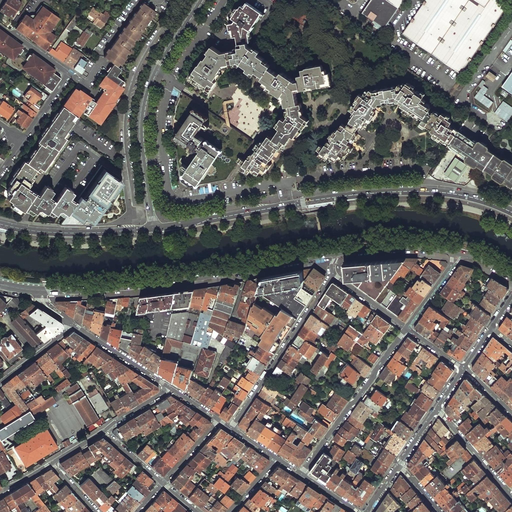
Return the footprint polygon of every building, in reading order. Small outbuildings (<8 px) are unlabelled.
[(6,0),(5,3),(1,11),(13,18),(19,9),(23,11),(27,5),(18,0),(6,0)] [(369,0),(361,12),(366,17),(364,20),(380,32),(387,31),(392,24),(388,21),(402,0),(369,0)] [(423,0),(401,33),(460,74),(507,6),(498,0),(423,0)] [(114,64),(117,66),(120,63),(125,55),(127,52),(129,50),(128,49),(130,46),(133,43),(135,39),(139,34),(141,31),(143,28),(146,24),(149,19),(151,17),(153,13),(155,11),(143,2),(141,4),(140,7),(138,8),(137,11),(135,13),(134,15),(131,19),(130,21),(125,27),(124,30),(121,34),(119,36),(109,50),(107,52),(104,57),(114,64)] [(237,42),(246,41),(249,41),(248,38),(248,37),(248,36),(247,31),(252,23),(256,18),(258,14),(261,11),(247,2),(244,7),(242,5),(240,4),(239,7),(238,7),(231,17),(235,19),(233,21),(229,22),(230,28),(232,27),(234,35),(236,34),(237,39),(237,40),(237,42)] [(43,6),(37,13),(36,15),(32,19),(28,16),(26,15),(18,26),(24,31),(23,32),(28,36),(29,35),(38,41),(37,43),(40,45),(41,44),(47,48),(56,36),(55,35),(51,32),(46,29),(50,24),(53,26),(54,23),(59,17),(43,6)] [(97,19),(95,23),(103,29),(109,19),(105,16),(93,8),(89,14),(97,19)] [(71,22),(76,25),(81,18),(76,15),(71,22)] [(71,22),(66,29),(70,32),(76,25),(71,22)] [(56,24),(54,23),(53,26),(50,24),(46,29),(51,32),(56,24)] [(0,49),(5,53),(10,57),(11,57),(15,51),(17,52),(20,48),(14,43),(13,42),(14,40),(8,35),(7,36),(0,30),(0,49)] [(56,50),(53,54),(65,62),(74,48),(76,45),(79,47),(81,45),(83,46),(90,36),(85,32),(80,40),(78,39),(76,42),(75,41),(72,47),(62,41),(56,50)] [(234,50),(230,51),(233,63),(237,62),(237,61),(240,63),(248,69),(247,71),(251,73),(251,72),(252,71),(255,73),(256,72),(260,74),(267,63),(260,58),(261,57),(258,54),(259,51),(256,48),(254,50),(250,48),(247,45),(246,41),(237,42),(238,46),(239,49),(234,50)] [(233,63),(230,51),(228,51),(221,53),(211,46),(207,53),(209,54),(205,60),(203,59),(199,65),(201,66),(199,70),(197,68),(196,68),(190,78),(193,80),(191,82),(195,85),(197,82),(202,85),(200,88),(204,91),(206,89),(210,91),(215,83),(213,82),(219,73),(218,73),(222,67),(224,64),(229,63),(233,63)] [(65,62),(74,68),(80,58),(83,55),(74,48),(65,62)] [(24,59),(26,60),(21,68),(44,84),(43,85),(46,87),(52,91),(61,79),(55,74),(52,72),(54,69),(45,62),(45,63),(38,59),(37,61),(29,55),(27,54),(24,59)] [(74,68),(80,73),(84,68),(82,66),(85,61),(80,58),(74,68)] [(268,67),(269,66),(270,65),(269,64),(267,63),(260,74),(261,75),(263,76),(268,67)] [(80,88),(77,85),(63,106),(74,114),(79,108),(81,110),(100,123),(108,111),(106,110),(108,107),(110,108),(114,102),(113,100),(115,96),(117,97),(124,88),(121,86),(124,81),(116,76),(121,69),(117,66),(114,64),(105,76),(108,78),(102,87),(99,91),(102,94),(98,100),(94,97),(92,98),(82,91),(81,93),(78,91),(80,88)] [(300,80),(301,87),(301,89),(306,88),(306,86),(308,86),(310,85),(310,88),(310,89),(314,88),(314,87),(319,86),(318,83),(322,83),(322,85),(328,84),(327,81),(331,81),(330,77),(328,77),(327,74),(327,70),(324,71),(323,66),(307,68),(307,70),(303,70),(304,75),(299,76),(300,80)] [(266,78),(272,69),(268,67),(263,76),(266,78)] [(301,87),(300,80),(296,81),(282,71),(279,74),(272,69),(266,78),(270,81),(269,83),(268,84),(270,86),(273,87),(272,89),(282,95),(283,94),(285,96),(284,97),(285,101),(285,105),(298,103),(296,90),(295,88),(301,87)] [(486,77),(494,82),(497,77),(489,71),(486,77)] [(511,72),(502,86),(511,93),(511,72)] [(213,82),(215,83),(221,75),(219,73),(213,82)] [(99,85),(102,87),(108,78),(105,76),(99,85)] [(394,98),(398,101),(399,100),(403,102),(401,104),(404,107),(402,110),(407,112),(409,110),(412,112),(413,110),(425,117),(422,121),(426,124),(427,123),(433,127),(430,131),(450,144),(459,131),(454,127),(453,128),(449,126),(452,122),(449,120),(451,117),(448,115),(447,116),(442,113),(441,114),(434,110),(434,111),(431,109),(433,107),(429,104),(430,102),(427,100),(429,96),(425,94),(424,95),(420,92),(419,94),(415,91),(417,88),(409,83),(407,86),(404,84),(402,82),(400,84),(398,83),(396,86),(391,87),(394,98)] [(494,102),(484,95),(488,89),(482,84),(473,97),(489,108),(494,102)] [(378,100),(374,106),(376,107),(383,106),(383,107),(386,106),(390,106),(389,104),(398,102),(398,101),(394,98),(391,87),(385,88),(385,86),(382,87),(379,88),(379,90),(376,90),(378,100)] [(24,97),(34,104),(37,98),(39,99),(42,95),(31,87),(24,97)] [(352,117),(348,122),(357,128),(361,130),(364,125),(362,123),(365,120),(366,121),(368,118),(370,119),(371,120),(374,115),(372,113),(374,111),(371,109),(368,107),(370,103),(373,105),(374,106),(378,100),(376,90),(371,91),(368,89),(365,93),(362,91),(359,96),(356,94),(353,98),(354,99),(357,100),(353,107),(351,106),(348,110),(351,112),(349,116),(352,117)] [(175,144),(182,181),(185,183),(190,186),(227,180),(254,140),(253,140),(226,122),(182,93),(178,98),(176,104),(173,118),(172,125),(179,130),(175,136),(181,141),(180,142),(179,141),(178,143),(179,144),(177,145),(177,142),(175,144)] [(2,102),(0,104),(0,112),(7,117),(14,108),(3,100),(2,102)] [(238,105),(253,111),(250,119),(256,122),(255,124),(258,125),(263,114),(255,111),(258,104),(246,100),(244,105),(239,102),(238,105)] [(511,106),(503,101),(494,114),(507,122),(511,115),(511,106)] [(25,104),(22,107),(28,111),(32,114),(35,116),(37,112),(30,107),(25,104)] [(30,107),(37,112),(39,109),(38,109),(39,107),(34,104),(33,105),(32,105),(30,107)] [(31,157),(27,163),(46,176),(70,140),(67,138),(64,136),(68,130),(77,116),(74,114),(63,106),(59,112),(58,113),(59,113),(54,121),(53,121),(52,121),(48,126),(48,127),(49,128),(43,135),(42,135),(42,136),(38,141),(40,143),(37,148),(36,149),(37,150),(32,157),(31,156),(31,157)] [(278,130),(274,137),(286,144),(288,141),(293,134),(295,135),(297,132),(300,133),(307,122),(304,121),(306,117),(302,115),(300,107),(286,109),(286,114),(284,118),(281,116),(276,124),(278,125),(276,129),(278,130)] [(21,115),(17,120),(27,127),(33,118),(30,116),(32,114),(28,111),(26,114),(19,109),(16,112),(21,115)] [(57,111),(51,119),(51,120),(52,121),(53,121),(54,121),(59,113),(58,113),(59,112),(57,111)] [(347,125),(345,128),(353,134),(355,130),(357,128),(348,122),(347,125)] [(319,154),(317,157),(321,160),(321,159),(323,157),(326,158),(328,156),(330,158),(336,162),(337,159),(340,161),(343,158),(343,159),(348,152),(347,151),(349,148),(350,147),(346,145),(343,143),(346,139),(348,141),(350,138),(353,140),(354,140),(356,136),(353,134),(345,128),(341,125),(336,132),(335,132),(332,136),(333,137),(329,144),(327,143),(322,150),(319,148),(316,152),(319,154)] [(511,165),(504,160),(503,161),(488,150),(488,149),(475,140),(475,141),(459,131),(450,144),(465,155),(463,158),(472,163),(473,162),(477,165),(479,163),(486,167),(487,166),(497,173),(496,175),(504,181),(506,179),(511,183),(511,165)] [(267,137),(264,142),(269,144),(268,145),(275,149),(277,150),(280,146),(284,149),(286,147),(287,145),(286,144),(274,137),(270,134),(269,137),(268,138),(267,137)] [(251,155),(243,168),(250,173),(253,169),(260,172),(261,170),(265,172),(271,162),(270,161),(273,155),(272,154),(275,149),(268,145),(269,144),(264,142),(263,141),(261,144),(259,143),(256,148),(257,149),(253,156),(251,155)] [(444,174),(457,183),(463,174),(468,166),(456,157),(450,165),(444,174)] [(25,161),(21,168),(14,177),(10,183),(12,184),(8,190),(11,193),(8,198),(10,200),(12,201),(11,202),(16,205),(16,204),(20,207),(20,206),(24,209),(36,192),(46,176),(27,163),(25,161)] [(68,214),(61,224),(84,224),(91,224),(122,179),(103,165),(79,200),(77,201),(68,214)] [(36,192),(24,209),(26,210),(28,207),(33,210),(49,187),(46,185),(40,194),(36,192)] [(71,197),(72,195),(74,192),(66,186),(60,194),(69,199),(71,197)] [(77,201),(71,197),(69,199),(60,194),(59,195),(49,187),(33,210),(35,212),(39,207),(46,212),(49,208),(56,213),(60,208),(68,214),(77,201)] [(347,279),(374,278),(393,277),(395,274),(402,264),(406,258),(375,261),(346,263),(346,266),(345,266),(345,277),(347,277),(347,279)] [(402,264),(409,269),(411,270),(417,263),(419,261),(418,258),(412,258),(406,258),(402,264)] [(411,270),(415,273),(420,266),(417,263),(411,270)] [(395,274),(397,275),(399,276),(401,274),(404,276),(409,269),(402,264),(395,274)] [(453,275),(465,283),(472,273),(474,268),(467,266),(462,264),(461,264),(460,265),(453,275)] [(421,277),(432,286),(437,279),(441,273),(430,266),(421,277)] [(303,271),(304,280),(317,289),(325,277),(325,276),(324,275),(315,268),(314,269),(306,270),(303,271)] [(263,278),(258,292),(303,284),(304,280),(303,271),(284,274),(273,276),(263,278)] [(446,283),(465,296),(467,293),(463,290),(461,290),(466,283),(465,283),(453,275),(449,280),(446,283)] [(484,284),(486,285),(486,284),(488,285),(493,278),(489,276),(484,284)] [(376,300),(381,304),(391,290),(398,295),(387,308),(392,312),(406,293),(404,292),(392,283),(390,281),(393,277),(374,278),(386,287),(376,300)] [(413,287),(425,296),(430,288),(432,286),(421,277),(413,287)] [(249,280),(242,301),(253,305),(254,305),(255,302),(258,292),(263,278),(257,279),(249,280)] [(367,294),(376,300),(386,287),(374,278),(347,279),(367,294)] [(489,288),(503,297),(506,293),(509,288),(508,287),(493,278),(488,285),(486,284),(486,285),(484,284),(483,284),(486,286),(489,288)] [(222,285),(208,325),(224,336),(230,320),(243,281),(231,283),(222,285)] [(318,304),(325,309),(332,300),(333,298),(341,305),(349,293),(340,286),(334,282),(332,283),(328,289),(318,304)] [(440,293),(449,299),(453,302),(457,297),(462,300),(465,296),(446,283),(442,289),(440,293)] [(258,292),(281,307),(298,318),(306,305),(295,298),(303,287),(303,284),(258,292)] [(208,287),(202,308),(200,316),(197,323),(196,330),(193,338),(192,344),(201,347),(202,344),(208,325),(222,285),(215,286),(208,287)] [(406,293),(419,303),(422,299),(425,296),(413,287),(411,286),(407,292),(405,291),(404,292),(406,293)] [(194,290),(190,307),(193,307),(200,309),(200,307),(202,308),(208,287),(201,289),(194,290)] [(303,287),(295,298),(306,305),(310,300),(314,293),(303,287)] [(484,297),(497,306),(500,302),(503,297),(489,288),(484,296),(484,297)] [(177,292),(173,307),(188,306),(187,313),(172,314),(167,337),(182,341),(183,336),(185,327),(187,321),(190,307),(194,290),(184,291),(177,292)] [(149,295),(150,302),(148,311),(173,307),(177,292),(155,295),(149,295)] [(341,305),(344,307),(345,305),(350,309),(357,299),(353,296),(349,293),(341,305)] [(392,312),(405,322),(412,312),(419,303),(406,293),(392,312)] [(0,310),(8,302),(12,297),(0,294),(0,310)] [(140,306),(139,313),(148,312),(148,311),(150,302),(149,295),(145,296),(142,296),(140,306)] [(12,297),(8,302),(15,308),(17,307),(18,306),(21,303),(23,298),(12,297)] [(473,302),(491,315),(494,311),(497,306),(484,297),(479,304),(475,301),(473,302)] [(118,299),(116,310),(121,311),(121,310),(122,306),(128,307),(130,298),(123,298),(118,299)] [(471,315),(485,324),(488,320),(491,315),(473,302),(471,301),(468,298),(466,301),(473,306),(472,307),(475,309),(471,315)] [(109,299),(107,307),(106,312),(105,317),(106,317),(107,317),(107,316),(108,312),(115,314),(116,310),(118,299),(113,299),(109,299)] [(348,311),(354,315),(351,318),(352,319),(351,320),(353,321),(358,313),(365,304),(360,301),(357,299),(350,309),(349,310),(348,311)] [(441,310),(453,318),(454,319),(459,312),(462,309),(453,302),(449,299),(441,310)] [(57,300),(56,305),(62,309),(68,313),(72,300),(57,300)] [(72,300),(68,313),(71,315),(75,317),(79,300),(75,300),(72,300)] [(81,300),(79,300),(75,317),(78,320),(83,323),(87,308),(80,304),(80,303),(81,300)] [(230,320),(224,336),(237,344),(244,333),(247,322),(253,305),(242,301),(238,312),(241,315),(244,316),(242,324),(230,320)] [(87,308),(83,323),(87,326),(92,329),(95,314),(93,314),(92,317),(87,316),(87,314),(87,313),(88,313),(88,310),(90,310),(92,302),(88,302),(87,307),(87,308)] [(253,305),(247,322),(251,324),(263,307),(255,302),(254,305),(253,305)] [(12,322),(32,345),(40,339),(36,333),(34,332),(32,333),(30,331),(32,329),(27,323),(25,325),(22,322),(24,321),(22,318),(28,314),(36,307),(35,306),(30,303),(29,304),(29,305),(27,308),(26,307),(19,312),(19,313),(18,314),(19,315),(12,322)] [(312,314),(330,326),(334,330),(340,320),(334,315),(332,314),(325,309),(318,304),(315,310),(312,314)] [(358,313),(362,316),(369,307),(367,306),(365,304),(358,313)] [(424,314),(434,321),(436,318),(437,317),(443,321),(442,322),(440,325),(444,328),(447,325),(450,320),(431,305),(428,309),(424,314)] [(28,314),(44,325),(45,326),(40,330),(36,333),(40,339),(43,341),(46,338),(47,338),(52,334),(55,331),(55,332),(60,329),(60,323),(52,318),(47,316),(48,315),(36,307),(28,314)] [(193,307),(192,314),(200,316),(202,308),(200,307),(200,309),(193,307)] [(263,307),(251,324),(258,329),(262,323),(260,322),(264,316),(266,318),(270,312),(263,307)] [(272,309),(270,312),(266,318),(264,316),(260,322),(262,323),(258,329),(256,332),(260,334),(267,339),(265,342),(263,340),(260,344),(261,344),(262,344),(270,350),(274,344),(276,345),(278,343),(275,340),(276,338),(278,339),(279,336),(279,334),(275,332),(278,327),(282,330),(284,329),(285,327),(284,326),(286,323),(289,326),(291,323),(294,324),(298,318),(281,307),(277,312),(272,309)] [(334,315),(340,320),(341,321),(345,315),(338,309),(334,315)] [(95,314),(92,329),(96,332),(101,335),(103,324),(104,322),(105,317),(106,312),(104,312),(95,310),(95,314)] [(368,320),(385,333),(392,324),(374,311),(368,320)] [(466,325),(478,334),(481,330),(485,324),(471,315),(466,311),(464,314),(470,319),(466,325)] [(305,324),(321,336),(323,332),(320,330),(323,326),(326,328),(327,327),(329,328),(330,326),(312,314),(308,320),(305,324)] [(419,321),(434,332),(436,330),(440,334),(444,328),(440,325),(439,324),(436,323),(434,321),(424,314),(421,318),(419,321)] [(504,332),(508,335),(511,330),(511,320),(507,317),(499,328),(504,332)] [(113,324),(109,340),(114,344),(119,347),(123,332),(123,330),(116,328),(117,320),(116,318),(114,318),(113,324)] [(363,334),(369,339),(377,344),(385,333),(368,320),(365,323),(369,326),(364,333),(363,334)] [(414,329),(428,338),(430,335),(436,340),(440,334),(436,330),(434,332),(419,321),(416,325),(414,329)] [(103,324),(101,335),(105,338),(109,340),(113,324),(108,323),(108,326),(105,326),(105,324),(103,324)] [(134,334),(130,354),(133,356),(137,359),(145,347),(142,345),(145,331),(144,329),(139,328),(137,329),(139,323),(137,323),(134,334)] [(299,334),(314,346),(317,342),(316,341),(316,342),(313,339),(315,336),(319,339),(321,336),(305,324),(300,331),(299,334)] [(463,332),(475,340),(478,334),(466,325),(464,324),(462,327),(465,329),(463,332)] [(208,325),(202,344),(209,345),(212,336),(227,346),(223,352),(220,360),(224,363),(227,359),(237,344),(224,336),(208,325)] [(345,332),(361,344),(364,346),(369,339),(363,334),(362,333),(360,332),(350,325),(345,332)] [(452,341),(467,351),(470,346),(475,340),(463,332),(456,327),(454,330),(453,331),(455,332),(456,331),(458,333),(459,332),(462,334),(461,335),(458,340),(457,341),(453,339),(452,341)] [(439,347),(442,348),(445,344),(449,338),(451,335),(453,331),(454,330),(451,328),(449,331),(444,328),(440,334),(436,340),(434,343),(439,347)] [(57,344),(68,355),(70,353),(71,351),(82,338),(78,335),(73,332),(64,338),(65,340),(66,339),(71,346),(68,349),(60,341),(57,344)] [(126,333),(123,332),(119,347),(124,350),(130,354),(134,334),(130,333),(129,334),(127,334),(126,333)] [(341,345),(348,350),(354,343),(359,346),(361,344),(345,332),(338,342),(338,343),(341,345)] [(0,342),(0,348),(1,350),(2,351),(0,352),(0,353),(5,359),(7,358),(8,358),(8,359),(15,353),(22,348),(15,339),(15,338),(12,334),(7,337),(7,336),(4,336),(2,338),(1,341),(1,342),(0,342)] [(287,351),(299,360),(302,357),(306,359),(308,356),(310,358),(314,351),(321,355),(312,369),(316,372),(318,374),(329,356),(325,353),(323,352),(314,346),(299,334),(296,338),(289,349),(287,351)] [(384,339),(390,343),(393,339),(387,334),(384,339)] [(183,336),(182,341),(184,342),(192,344),(193,338),(183,336)] [(487,346),(495,354),(497,352),(501,356),(505,351),(510,355),(511,352),(511,351),(494,336),(490,341),(487,346)] [(167,337),(163,352),(170,354),(172,346),(182,348),(184,342),(182,341),(167,337)] [(403,345),(414,352),(418,355),(424,347),(421,345),(418,349),(417,351),(414,349),(415,347),(418,343),(415,341),(409,337),(403,345)] [(82,338),(71,351),(72,352),(74,351),(76,353),(74,357),(77,359),(89,342),(86,340),(82,338)] [(448,353),(460,362),(463,357),(467,351),(452,341),(449,338),(445,344),(447,345),(449,342),(454,345),(457,347),(455,351),(452,349),(451,348),(448,353)] [(89,342),(77,359),(76,360),(77,361),(78,360),(80,361),(84,355),(87,357),(95,346),(93,345),(89,342)] [(184,342),(182,348),(182,349),(199,354),(201,347),(192,344),(184,342)] [(330,342),(323,352),(325,353),(331,343),(330,342)] [(325,353),(329,356),(332,352),(333,350),(335,347),(336,346),(333,345),(331,343),(325,353)] [(57,344),(46,352),(58,367),(61,364),(68,355),(57,344)] [(252,350),(250,353),(267,364),(271,358),(275,353),(270,350),(262,344),(256,352),(255,352),(252,350)] [(279,347),(276,345),(274,344),(270,350),(275,353),(279,347)] [(145,347),(137,359),(141,361),(147,365),(155,351),(146,345),(145,347)] [(399,350),(409,358),(411,359),(414,361),(415,360),(416,358),(410,354),(411,352),(413,353),(414,352),(403,345),(401,348),(399,350)] [(95,346),(87,357),(83,362),(85,364),(89,360),(91,363),(93,361),(102,350),(98,348),(95,346)] [(483,352),(497,364),(499,367),(501,364),(497,360),(501,356),(497,352),(495,354),(487,346),(485,349),(483,352)] [(416,358),(415,360),(419,363),(422,358),(427,362),(433,354),(428,351),(424,347),(418,355),(416,358)] [(204,348),(195,373),(208,377),(217,352),(204,348)] [(153,369),(159,373),(162,358),(163,355),(156,352),(157,350),(156,349),(155,351),(147,365),(153,369)] [(102,350),(93,361),(97,367),(99,366),(112,357),(107,354),(102,350)] [(394,357),(402,362),(405,359),(407,360),(409,358),(399,350),(396,354),(394,357)] [(282,359),(295,367),(298,362),(299,361),(299,360),(287,351),(284,356),(282,359)] [(34,361),(47,378),(48,379),(52,384),(55,382),(47,372),(52,369),(53,367),(59,376),(62,374),(61,372),(58,367),(46,352),(34,361)] [(329,356),(318,374),(316,376),(315,378),(320,381),(337,356),(334,354),(332,352),(329,356)] [(478,360),(491,373),(494,376),(496,374),(492,369),(497,364),(483,352),(480,356),(478,360)] [(510,360),(511,362),(507,366),(504,364),(505,363),(504,361),(501,364),(499,367),(505,372),(506,371),(511,365),(511,352),(510,355),(508,357),(511,359),(510,360)] [(252,358),(250,363),(247,361),(246,362),(244,361),(243,362),(247,365),(250,366),(251,367),(252,368),(261,374),(264,369),(267,364),(250,353),(249,355),(251,356),(250,357),(252,358)] [(368,360),(374,364),(376,362),(379,357),(373,353),(368,360)] [(427,365),(431,367),(438,358),(434,355),(427,365)] [(112,357),(99,366),(101,368),(103,367),(107,374),(121,363),(117,360),(112,357)] [(387,366),(397,373),(402,377),(403,375),(402,374),(407,366),(404,364),(402,362),(394,357),(390,362),(387,366)] [(162,358),(159,373),(166,378),(174,383),(174,382),(174,380),(178,366),(179,362),(162,358)] [(278,365),(290,374),(292,376),(294,377),(294,376),(291,373),(295,368),(295,367),(282,359),(280,363),(278,365)] [(350,366),(361,374),(365,377),(368,373),(372,368),(359,359),(354,366),(352,366),(351,365),(350,366)] [(409,368),(420,375),(423,371),(416,366),(419,363),(415,360),(414,361),(409,368)] [(472,368),(491,387),(498,380),(494,376),(492,378),(490,380),(487,377),(489,375),(491,373),(478,360),(475,364),(472,368)] [(23,371),(35,387),(36,386),(35,385),(37,384),(35,381),(42,377),(43,379),(45,378),(46,379),(47,378),(34,361),(23,371)] [(436,371),(448,379),(451,375),(455,370),(450,366),(443,361),(440,366),(439,366),(438,367),(438,368),(436,371)] [(121,363),(107,374),(108,375),(109,375),(110,374),(114,380),(129,368),(125,366),(121,363)] [(341,379),(342,381),(344,383),(346,383),(348,380),(353,384),(361,374),(350,366),(348,364),(346,367),(345,366),(342,371),(340,374),(343,377),(341,379)] [(275,370),(287,378),(288,376),(290,374),(278,365),(275,370)] [(178,366),(174,380),(188,388),(193,373),(193,372),(194,369),(178,366)] [(380,376),(390,384),(397,373),(387,366),(381,375),(380,376)] [(129,368),(114,380),(118,387),(122,385),(126,382),(130,380),(138,375),(141,377),(142,377),(133,371),(129,368)] [(246,373),(245,374),(241,372),(238,371),(237,370),(236,371),(238,373),(240,374),(243,376),(255,383),(257,379),(261,374),(252,368),(250,371),(248,374),(246,373)] [(61,372),(62,374),(66,378),(67,377),(70,375),(65,369),(61,372)] [(425,379),(441,390),(444,385),(448,379),(436,371),(434,369),(432,372),(433,373),(435,374),(431,380),(429,379),(429,378),(428,377),(427,378),(426,377),(424,379),(425,379)] [(17,375),(25,385),(28,383),(30,385),(28,386),(30,388),(32,386),(33,387),(33,388),(36,391),(35,392),(36,393),(39,397),(36,399),(39,403),(45,400),(36,388),(35,387),(23,371),(17,375)] [(188,388),(187,390),(187,391),(200,400),(208,388),(193,379),(194,374),(193,373),(188,388)] [(298,380),(309,387),(309,388),(311,385),(308,383),(311,379),(302,373),(298,380)] [(33,396),(25,385),(17,375),(2,386),(16,404),(23,414),(39,403),(36,399),(33,396)] [(133,394),(139,403),(147,398),(157,392),(158,391),(158,389),(157,386),(151,383),(151,384),(148,382),(149,381),(142,377),(141,377),(138,375),(130,380),(143,388),(133,394)] [(223,378),(221,382),(228,386),(229,384),(232,380),(225,375),(223,378)] [(495,390),(499,394),(511,380),(511,378),(508,381),(504,377),(503,375),(498,380),(491,387),(495,390)] [(243,376),(240,381),(235,378),(233,381),(237,383),(249,391),(252,388),(255,383),(243,376)] [(461,386),(473,400),(477,396),(480,400),(485,394),(476,385),(467,377),(461,386)] [(66,379),(55,388),(58,392),(61,390),(64,388),(70,384),(69,382),(67,380),(66,379)] [(292,399),(298,403),(299,402),(307,391),(309,387),(298,380),(297,379),(295,381),(300,385),(302,386),(299,391),(297,390),(292,399)] [(421,390),(434,400),(437,396),(441,390),(425,379),(423,382),(425,384),(421,390)] [(174,382),(187,390),(188,388),(174,380),(174,382)] [(502,397),(505,401),(511,394),(511,380),(499,394),(502,397)] [(119,398),(127,410),(133,407),(139,403),(133,394),(126,382),(122,385),(123,387),(122,388),(124,392),(126,391),(127,394),(119,398)] [(263,389),(275,396),(276,397),(278,393),(285,398),(287,399),(285,401),(284,401),(283,402),(294,409),(297,405),(298,403),(292,399),(267,382),(264,386),(263,389)] [(416,402),(427,410),(431,405),(434,400),(421,390),(409,382),(406,386),(413,392),(414,390),(417,392),(418,390),(423,394),(419,400),(416,398),(414,400),(416,402)] [(70,399),(87,426),(93,423),(99,419),(85,395),(84,395),(76,383),(65,391),(70,399)] [(237,386),(236,388),(239,389),(236,393),(244,399),(247,395),(249,391),(237,383),(236,385),(237,386)] [(208,388),(200,400),(206,404),(214,391),(210,389),(211,387),(210,387),(211,385),(211,384),(208,388)] [(455,394),(466,407),(468,410),(470,408),(468,405),(473,400),(461,386),(458,390),(455,394)] [(227,387),(223,393),(213,408),(217,411),(221,414),(231,399),(235,393),(233,392),(227,387)] [(64,388),(61,390),(65,397),(67,400),(70,399),(65,391),(64,388)] [(214,391),(206,404),(210,407),(213,408),(223,393),(216,388),(215,390),(214,391)] [(0,399),(7,408),(12,405),(0,389),(0,399)] [(257,397),(271,406),(273,407),(274,406),(270,403),(275,396),(263,389),(260,393),(257,397)] [(371,398),(382,406),(388,397),(377,389),(371,398)] [(0,428),(0,427),(0,438),(2,437),(34,418),(33,416),(65,397),(61,390),(58,392),(45,400),(39,403),(23,414),(5,424),(0,428)] [(88,395),(100,413),(107,408),(96,390),(88,395)] [(235,393),(231,399),(240,405),(242,402),(244,399),(236,393),(235,393)] [(327,406),(339,413),(343,407),(348,400),(337,393),(327,406)] [(110,403),(118,416),(122,413),(127,410),(119,398),(116,394),(114,396),(116,400),(110,403)] [(365,403),(373,409),(376,411),(378,412),(382,406),(371,398),(366,394),(365,397),(364,398),(366,400),(365,403)] [(449,402),(459,414),(460,416),(462,414),(461,413),(466,407),(455,394),(452,399),(449,402)] [(472,406),(476,411),(472,414),(472,415),(474,416),(492,401),(488,397),(485,394),(480,400),(472,406)] [(149,408),(157,420),(164,416),(164,415),(162,412),(160,410),(177,399),(174,397),(171,395),(151,407),(149,408)] [(252,405),(261,410),(265,413),(269,407),(270,407),(271,406),(257,397),(254,401),(252,405)] [(177,399),(160,410),(162,412),(167,410),(168,409),(170,412),(184,404),(180,401),(177,399)] [(240,405),(231,399),(221,414),(224,416),(230,420),(240,405)] [(302,409),(310,415),(315,408),(304,401),(302,405),(299,402),(298,403),(297,405),(299,407),(302,409)] [(352,415),(363,423),(372,411),(373,409),(365,403),(362,401),(356,409),(352,415)] [(480,416),(484,420),(487,417),(489,415),(498,407),(495,404),(492,401),(474,416),(476,419),(480,416)] [(408,412),(420,421),(423,417),(427,410),(416,402),(415,404),(410,411),(409,410),(408,412)] [(445,409),(453,419),(459,414),(449,402),(445,409)] [(170,412),(164,416),(171,420),(173,419),(172,418),(174,415),(173,414),(177,412),(180,414),(178,418),(180,420),(190,408),(187,406),(184,404),(170,412)] [(319,411),(333,420),(336,417),(339,413),(327,406),(324,404),(323,406),(327,409),(326,411),(321,408),(319,411)] [(251,419),(254,421),(261,410),(252,405),(248,411),(245,415),(251,419)] [(489,415),(497,425),(507,416),(502,411),(498,407),(489,415)] [(142,413),(151,428),(152,430),(154,429),(153,427),(159,423),(157,420),(149,408),(146,411),(142,413)] [(179,420),(184,424),(196,412),(193,410),(190,408),(180,420),(179,420)] [(309,431),(315,435),(318,437),(320,438),(324,434),(329,427),(323,423),(317,419),(316,418),(310,415),(302,409),(299,413),(306,417),(305,418),(307,420),(309,422),(311,422),(312,422),(314,423),(309,431)] [(401,420),(414,430),(417,426),(420,421),(408,412),(404,409),(402,412),(405,415),(402,419),(401,419),(400,420),(401,420)] [(252,435),(258,438),(266,425),(259,420),(260,418),(260,419),(262,418),(263,416),(266,418),(268,414),(266,413),(265,413),(261,410),(254,421),(253,424),(247,432),(252,435)] [(196,412),(184,424),(186,426),(189,423),(192,425),(201,415),(198,414),(196,412)] [(463,418),(465,421),(472,415),(472,414),(470,412),(463,418)] [(134,418),(141,429),(145,435),(146,434),(145,432),(151,428),(142,413),(140,414),(134,418)] [(201,415),(192,425),(197,429),(206,419),(204,417),(201,415)] [(238,425),(247,432),(253,424),(250,422),(251,419),(245,415),(242,420),(238,425)] [(347,421),(359,429),(362,431),(366,424),(363,423),(352,415),(349,418),(347,421)] [(462,430),(466,435),(474,428),(472,426),(470,423),(472,422),(470,419),(471,418),(474,421),(476,419),(474,416),(472,415),(465,421),(459,426),(462,430)] [(157,420),(159,423),(161,425),(162,426),(170,421),(171,420),(164,416),(157,420)] [(283,422),(294,429),(298,423),(295,422),(287,416),(283,422)] [(500,429),(506,435),(504,437),(503,435),(499,439),(502,442),(508,436),(511,432),(511,420),(507,416),(497,425),(491,431),(494,433),(494,434),(495,433),(494,431),(499,428),(500,429)] [(455,422),(459,426),(465,421),(463,418),(461,417),(455,422)] [(127,422),(134,433),(141,429),(134,418),(130,420),(127,422)] [(432,428),(449,446),(458,439),(454,436),(449,441),(444,435),(450,430),(446,426),(439,418),(432,428)] [(193,429),(199,435),(205,429),(211,423),(211,422),(206,419),(197,429),(192,425),(190,427),(191,428),(193,429)] [(169,426),(172,428),(170,431),(174,434),(178,429),(175,426),(176,424),(171,420),(170,421),(172,422),(169,426)] [(394,429),(408,439),(411,434),(414,430),(401,420),(394,429)] [(263,442),(268,445),(279,428),(278,428),(279,426),(278,425),(274,431),(269,427),(272,423),(269,421),(266,425),(258,438),(263,442)] [(343,427),(353,434),(356,436),(359,438),(361,436),(356,432),(359,429),(347,421),(345,424),(343,427)] [(386,447),(397,454),(402,447),(408,439),(394,429),(382,421),(380,425),(377,429),(376,431),(374,433),(372,437),(377,441),(386,429),(387,428),(388,430),(391,432),(388,436),(391,439),(388,444),(385,441),(382,444),(386,447)] [(113,431),(113,433),(122,441),(134,433),(127,422),(119,427),(114,430),(113,431)] [(470,439),(474,444),(491,431),(489,428),(487,429),(486,432),(480,425),(481,424),(480,422),(479,423),(476,426),(474,428),(466,435),(470,439)] [(283,455),(289,459),(298,446),(292,441),(297,433),(303,438),(308,430),(298,423),(294,429),(293,430),(292,432),(290,435),(279,452),(283,455)] [(44,426),(13,445),(14,447),(45,427),(44,426)] [(16,450),(25,466),(41,456),(57,446),(45,427),(14,447),(16,450)] [(339,433),(348,439),(349,440),(353,434),(343,427),(341,430),(339,433)] [(220,428),(206,443),(211,447),(212,446),(210,444),(212,442),(212,441),(218,446),(217,447),(215,450),(218,453),(221,449),(232,436),(226,432),(220,428)] [(273,448),(279,452),(290,435),(287,433),(284,437),(280,434),(282,430),(279,428),(268,445),(273,448)] [(428,433),(437,443),(440,441),(445,446),(442,448),(444,451),(449,446),(432,428),(430,431),(428,433)] [(189,433),(187,435),(194,441),(196,439),(199,435),(193,429),(189,433)] [(301,442),(304,444),(306,445),(307,444),(308,445),(309,444),(315,435),(309,431),(308,430),(303,438),(301,442)] [(477,448),(484,455),(495,447),(487,438),(494,433),(491,431),(474,444),(477,448)] [(176,442),(186,450),(190,446),(194,441),(187,435),(185,433),(184,434),(182,432),(181,433),(182,435),(176,442)] [(334,439),(345,447),(346,445),(344,444),(348,439),(339,433),(338,434),(335,438),(334,439)] [(425,438),(435,449),(436,448),(435,447),(439,445),(437,443),(428,433),(426,436),(425,438)] [(232,436),(221,449),(222,450),(223,450),(224,450),(225,448),(230,452),(229,454),(230,455),(229,456),(229,457),(230,458),(231,457),(243,443),(238,440),(232,436)] [(14,447),(13,445),(2,437),(0,438),(0,439),(7,445),(6,446),(8,449),(14,447)] [(88,446),(90,449),(96,459),(95,456),(96,455),(95,454),(99,452),(103,455),(111,445),(106,441),(102,437),(95,442),(88,446)] [(420,447),(430,458),(432,457),(429,454),(434,449),(437,453),(438,452),(435,449),(425,438),(422,443),(420,447)] [(174,445),(168,451),(177,460),(181,455),(186,450),(176,442),(173,439),(170,442),(174,445)] [(447,451),(452,457),(447,462),(449,465),(461,455),(466,450),(461,444),(458,439),(449,446),(444,451),(440,454),(441,456),(442,455),(446,453),(445,452),(447,451)] [(170,442),(166,447),(165,448),(165,449),(168,451),(174,445),(170,442)] [(294,462),(300,466),(312,449),(309,447),(309,448),(308,447),(307,448),(308,449),(306,452),(301,448),(304,444),(301,442),(298,446),(289,459),(294,462)] [(144,445),(137,454),(141,457),(144,460),(153,449),(148,445),(146,443),(144,445)] [(199,451),(212,460),(215,456),(208,451),(209,450),(211,447),(206,443),(203,446),(199,451)] [(243,443),(231,457),(233,459),(233,458),(234,457),(237,459),(248,447),(246,445),(243,443)] [(103,455),(102,457),(101,458),(102,459),(103,458),(109,462),(118,452),(115,448),(111,445),(103,455)] [(328,455),(339,462),(346,452),(336,445),(331,451),(331,450),(329,452),(330,453),(328,455)] [(350,450),(359,456),(360,454),(359,452),(360,450),(362,451),(363,450),(362,449),(356,445),(353,448),(351,447),(349,449),(350,450)] [(486,459),(489,462),(502,452),(504,450),(503,449),(501,450),(497,445),(495,447),(484,455),(486,459)] [(8,449),(6,451),(8,455),(16,450),(14,447),(8,449)] [(248,447),(237,459),(239,460),(240,461),(242,458),(246,461),(255,451),(252,449),(248,447)] [(380,457),(390,465),(393,461),(397,454),(386,447),(380,457)] [(408,465),(414,473),(424,464),(421,460),(422,458),(424,456),(427,457),(429,459),(430,458),(420,447),(412,458),(408,464),(408,465)] [(223,450),(222,450),(229,456),(230,455),(229,454),(230,452),(225,448),(224,450),(223,450)] [(82,454),(88,464),(93,460),(94,462),(97,461),(96,459),(90,449),(82,454)] [(153,449),(144,460),(147,462),(156,452),(153,449)] [(161,456),(171,466),(174,463),(177,460),(168,451),(165,449),(164,450),(166,452),(165,453),(164,452),(161,456)] [(344,457),(354,464),(358,457),(359,456),(350,450),(344,457)] [(466,450),(461,455),(464,458),(469,453),(466,450)] [(70,457),(77,470),(87,464),(88,464),(82,454),(80,451),(75,454),(70,457)] [(196,454),(192,459),(204,467),(210,461),(211,461),(212,460),(199,451),(196,454)] [(255,451),(246,461),(243,464),(246,466),(248,463),(252,466),(261,455),(258,453),(255,451)] [(492,466),(494,468),(503,461),(508,457),(511,453),(510,451),(505,454),(502,452),(489,462),(492,466)] [(0,452),(0,473),(10,467),(1,452),(0,452)] [(118,452),(109,462),(116,468),(125,457),(123,455),(118,452)] [(324,481),(327,483),(331,477),(327,474),(331,468),(328,466),(329,465),(334,468),(333,469),(336,471),(340,465),(341,464),(339,462),(328,455),(324,452),(310,472),(315,475),(324,481)] [(367,464),(383,475),(386,472),(390,465),(380,457),(375,453),(373,456),(377,460),(374,465),(372,463),(371,465),(368,463),(367,464)] [(469,453),(464,458),(466,461),(472,456),(470,454),(469,453)] [(497,471),(500,475),(511,464),(511,453),(508,457),(510,459),(508,460),(509,462),(506,465),(503,461),(494,468),(497,471)] [(215,456),(212,460),(218,464),(220,465),(222,467),(225,464),(227,462),(217,454),(216,455),(215,456)] [(261,455),(252,466),(259,471),(260,472),(270,461),(266,458),(261,455)] [(152,466),(163,476),(167,471),(171,466),(161,456),(152,466)] [(472,456),(466,461),(469,464),(474,459),(472,456)] [(59,463),(69,475),(77,470),(70,457),(64,460),(59,463)] [(125,457),(116,468),(122,474),(121,475),(122,477),(128,470),(133,464),(129,461),(125,457)] [(350,469),(358,474),(361,476),(362,474),(361,474),(362,472),(359,470),(364,462),(358,457),(354,464),(352,465),(350,469)] [(189,461),(187,464),(195,471),(204,478),(207,480),(209,478),(207,476),(206,478),(204,476),(205,475),(205,474),(201,471),(204,467),(192,459),(189,461)] [(463,470),(470,479),(482,468),(478,464),(474,459),(469,464),(463,470)] [(416,475),(421,480),(433,470),(432,469),(430,470),(426,467),(430,464),(427,461),(426,462),(424,464),(414,473),(416,475)] [(133,464),(128,470),(130,473),(136,466),(133,464)] [(176,477),(170,483),(179,490),(188,479),(183,475),(185,474),(187,475),(189,473),(191,475),(192,474),(195,471),(187,464),(183,468),(176,477)] [(231,467),(227,471),(234,475),(236,472),(239,469),(233,464),(231,467)] [(503,478),(505,481),(511,475),(511,464),(500,475),(503,478)] [(221,472),(218,476),(219,477),(227,483),(233,476),(234,475),(227,471),(226,470),(222,467),(220,465),(219,467),(223,469),(222,471),(226,473),(224,475),(221,472)] [(333,487),(336,489),(346,474),(348,472),(347,471),(346,471),(345,472),(344,472),(341,476),(338,473),(341,469),(340,469),(342,466),(340,465),(336,471),(331,477),(327,483),(333,487)] [(269,477),(281,485),(288,473),(281,468),(278,466),(269,477)] [(95,471),(108,485),(113,480),(102,470),(100,467),(95,471)] [(473,478),(476,482),(473,484),(473,483),(469,487),(471,489),(488,475),(484,471),(482,468),(470,479),(471,480),(473,478)] [(41,475),(53,489),(56,493),(58,490),(52,483),(53,482),(59,478),(55,474),(51,469),(46,472),(41,475)] [(424,484),(426,486),(436,477),(433,473),(436,471),(434,469),(433,470),(421,480),(424,484)] [(248,471),(242,479),(249,484),(252,480),(256,477),(248,470),(247,471),(248,471)] [(136,478),(150,490),(156,484),(145,474),(142,471),(136,478)] [(283,488),(289,492),(297,479),(293,476),(288,473),(281,485),(277,492),(279,493),(281,491),(280,490),(283,488)] [(436,477),(426,486),(430,491),(434,496),(449,482),(447,480),(445,482),(440,477),(442,475),(440,473),(436,477)] [(188,479),(179,490),(184,494),(188,498),(197,487),(190,482),(194,476),(192,474),(191,475),(188,479)] [(341,492),(345,495),(351,486),(352,484),(345,478),(345,477),(346,478),(349,475),(346,474),(336,489),(341,492)] [(355,480),(352,484),(353,484),(356,480),(358,482),(362,476),(361,476),(358,474),(355,480)] [(393,486),(399,493),(402,490),(404,493),(412,487),(401,474),(397,480),(393,486)] [(35,478),(43,488),(44,489),(47,487),(48,488),(49,489),(51,489),(51,490),(53,489),(41,475),(38,477),(35,478)] [(236,479),(230,486),(232,487),(241,494),(245,489),(249,484),(242,479),(241,478),(240,479),(237,478),(234,475),(233,476),(236,479)] [(367,479),(376,486),(379,482),(370,475),(367,479)] [(479,487),(482,491),(481,492),(482,493),(494,482),(491,479),(488,475),(471,489),(472,490),(473,492),(475,490),(476,491),(479,487)] [(134,479),(131,484),(145,496),(148,493),(150,490),(136,478),(134,476),(132,477),(134,479)] [(207,480),(210,483),(218,488),(224,493),(230,486),(227,483),(219,477),(216,480),(211,476),(209,478),(207,480)] [(233,476),(227,483),(230,486),(236,479),(233,476)] [(28,483),(37,495),(38,494),(37,493),(43,488),(35,478),(31,481),(28,483)] [(85,491),(92,500),(101,492),(88,478),(84,481),(80,486),(85,491)] [(358,504),(362,507),(367,500),(376,486),(367,479),(365,478),(358,490),(351,486),(345,495),(358,504)] [(259,488),(269,495),(270,494),(272,491),(274,493),(276,489),(272,486),(269,484),(271,483),(271,482),(267,479),(262,484),(259,488)] [(289,492),(296,496),(298,498),(306,485),(301,482),(297,479),(289,492)] [(106,487),(104,488),(106,489),(109,493),(111,494),(120,486),(113,480),(108,485),(106,487)] [(438,501),(442,506),(458,491),(466,484),(464,481),(451,493),(447,488),(454,483),(451,480),(449,482),(434,496),(438,501)] [(480,495),(482,497),(484,495),(488,499),(487,501),(488,502),(489,501),(501,490),(497,486),(494,482),(482,493),(480,495)] [(10,493),(21,510),(26,508),(22,500),(29,495),(39,509),(34,511),(50,511),(37,495),(28,483),(19,488),(10,493)] [(210,483),(206,488),(213,493),(214,493),(218,488),(210,483)] [(67,487),(65,484),(59,489),(58,490),(56,493),(54,494),(59,499),(58,500),(59,501),(71,491),(67,487)] [(122,487),(125,490),(139,503),(142,499),(145,496),(131,484),(127,488),(125,486),(124,485),(122,487)] [(445,508),(447,511),(458,502),(455,498),(459,495),(458,494),(459,493),(460,494),(463,490),(467,494),(472,490),(471,489),(469,487),(466,484),(458,491),(442,506),(445,508)] [(300,498),(309,503),(308,505),(305,507),(303,510),(306,511),(309,508),(319,493),(312,488),(306,485),(298,498),(295,502),(294,503),(296,505),(298,503),(299,499),(300,498)] [(389,492),(397,500),(401,497),(402,496),(401,495),(399,493),(393,486),(391,489),(389,492)] [(197,487),(188,498),(191,500),(194,502),(203,492),(197,487)] [(402,497),(408,503),(408,502),(418,493),(415,490),(412,487),(404,493),(403,495),(402,496),(402,497)] [(249,499),(260,506),(261,507),(267,511),(269,509),(267,508),(268,507),(265,505),(269,499),(272,502),(273,500),(274,501),(275,499),(274,498),(273,497),(270,496),(269,495),(259,488),(254,494),(249,499)] [(126,495),(121,500),(119,498),(117,499),(117,500),(131,511),(134,508),(139,503),(125,490),(123,492),(126,495)] [(172,497),(164,490),(161,494),(155,500),(159,504),(161,501),(164,504),(164,505),(164,506),(172,497)] [(467,494),(473,501),(477,497),(473,492),(472,490),(467,494)] [(489,501),(495,508),(496,507),(507,497),(504,494),(501,490),(489,501)] [(71,491),(59,501),(65,508),(65,509),(77,498),(74,494),(71,491)] [(101,492),(92,500),(95,502),(98,506),(104,500),(111,494),(109,493),(106,496),(102,491),(101,492)] [(203,492),(194,502),(198,506),(201,508),(207,501),(210,498),(203,492)] [(376,510),(378,511),(392,511),(394,510),(400,504),(397,500),(389,492),(386,497),(382,503),(376,510)] [(6,496),(3,498),(11,511),(19,511),(21,511),(21,510),(10,493),(6,496)] [(309,508),(313,511),(316,508),(314,507),(315,505),(319,508),(326,498),(322,495),(319,493),(309,508)] [(408,502),(412,507),(409,510),(407,511),(410,511),(424,500),(421,497),(418,493),(408,502)] [(111,494),(104,500),(111,505),(112,504),(111,503),(116,498),(114,496),(111,494)] [(210,498),(207,501),(210,504),(215,498),(213,497),(211,495),(210,498)] [(224,498),(231,504),(234,501),(227,495),(224,498)] [(163,507),(168,511),(170,511),(177,502),(175,500),(172,497),(164,506),(163,507)] [(500,511),(493,511),(493,510),(490,511),(503,511),(511,505),(511,503),(510,501),(507,497),(496,507),(500,511)] [(0,511),(11,511),(3,498),(0,499),(0,511)] [(77,498),(65,509),(65,510),(66,511),(69,510),(70,511),(77,511),(84,506),(81,502),(77,498)] [(316,511),(320,511),(322,511),(323,511),(326,511),(333,503),(329,500),(326,498),(319,508),(316,511)] [(223,499),(220,503),(227,509),(230,505),(223,500),(223,499)] [(243,506),(250,511),(254,511),(260,506),(249,499),(246,502),(243,506)] [(104,500),(98,506),(101,509),(103,511),(107,507),(111,511),(114,509),(111,505),(104,500)] [(119,506),(115,510),(117,511),(130,511),(131,511),(117,500),(116,502),(118,505),(119,506)] [(155,500),(151,504),(161,511),(161,510),(162,509),(163,507),(159,504),(155,500)] [(217,500),(213,506),(220,511),(224,511),(227,509),(220,503),(217,500)] [(431,511),(433,511),(428,506),(424,500),(410,511),(431,511)] [(58,504),(64,511),(65,510),(65,509),(65,508),(59,501),(57,504),(58,505),(58,504)] [(207,501),(201,508),(206,511),(220,511),(213,506),(210,509),(207,506),(208,504),(210,505),(210,504),(207,501)] [(177,502),(170,511),(185,511),(187,510),(183,506),(177,502)] [(447,511),(460,511),(464,509),(458,502),(447,511)] [(326,511),(335,511),(339,507),(336,504),(333,503),(326,511)]
